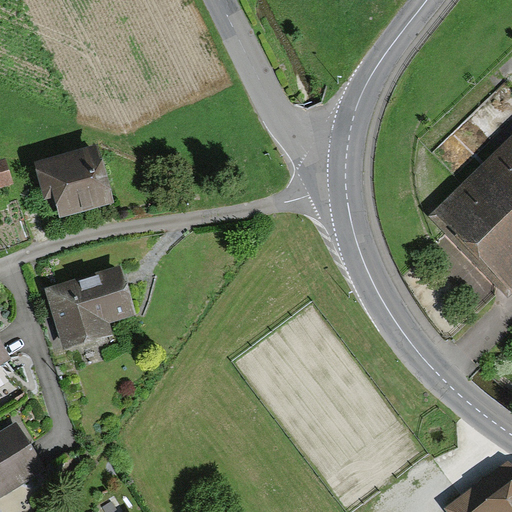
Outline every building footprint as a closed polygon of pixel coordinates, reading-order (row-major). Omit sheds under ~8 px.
[(511,134),(431,211),(509,294),(511,291),(511,134)] [(99,151),(35,167),(49,224),(113,208),(99,151)] [(3,164),(0,165),(0,188),(9,187),(3,164)] [(120,271),(45,292),(63,355),(110,342),(104,321),(132,313),(120,271)] [(0,346),(0,367),(9,362),(0,346)] [(14,425),(0,433),(0,499),(43,474),(14,425)] [(511,511),(511,466),(508,465),(448,511),(511,511)]
